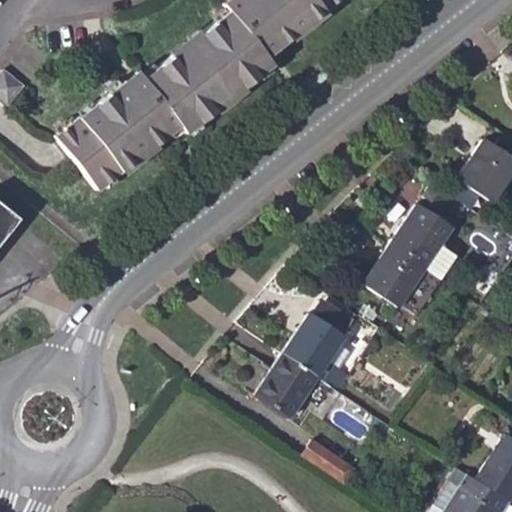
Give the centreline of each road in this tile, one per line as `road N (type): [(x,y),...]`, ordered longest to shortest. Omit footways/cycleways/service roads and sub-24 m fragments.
road 1 (tertiary): [(72,361),(119,282),(481,0)]
road 2 (tertiary): [(34,478),(81,470),(107,435),(104,391),(72,361)]
